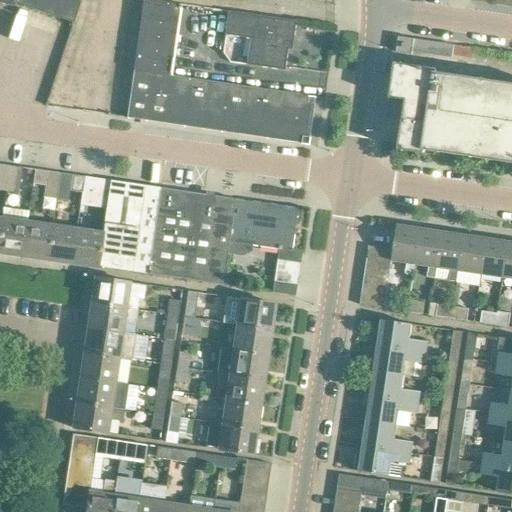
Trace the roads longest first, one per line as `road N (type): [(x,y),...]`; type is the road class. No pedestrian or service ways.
road 1 (residential): [(351,176),(0,131)]
road 2 (residential): [(298,511),(351,176)]
road 3 (residential): [(34,511),(60,341),(0,332)]
road 4 (unclassified): [(351,176),(374,10)]
road 5 (residential): [(511,200),(351,176)]
road 6 (residential): [(511,30),(374,10)]
